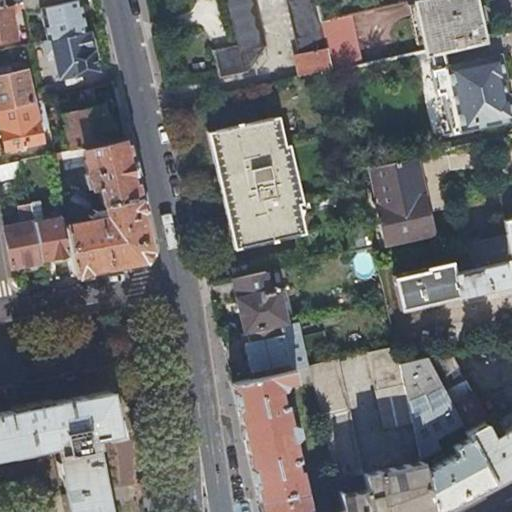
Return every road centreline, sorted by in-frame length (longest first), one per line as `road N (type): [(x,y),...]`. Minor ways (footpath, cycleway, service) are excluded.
road 1 (secondary): [(175,278),(111,0)]
road 2 (residential): [(1,312),(175,278)]
road 3 (secondary): [(200,439),(175,278)]
